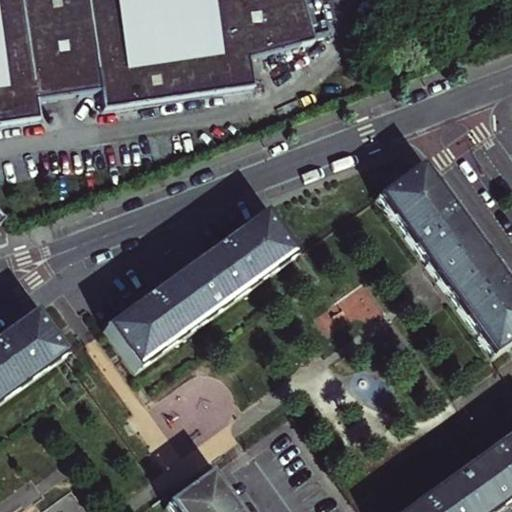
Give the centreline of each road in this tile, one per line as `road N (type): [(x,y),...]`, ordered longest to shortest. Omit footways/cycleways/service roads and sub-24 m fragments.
road 1 (residential): [(411,119),(91,241)]
road 2 (residential): [(411,119),(511,256)]
